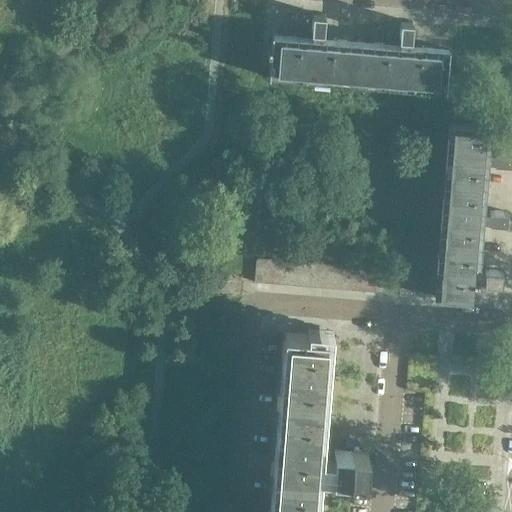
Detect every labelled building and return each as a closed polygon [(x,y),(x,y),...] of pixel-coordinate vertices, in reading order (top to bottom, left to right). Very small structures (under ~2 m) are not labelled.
[(312,37),(272,34),(271,47),(269,47),(268,53),(270,53),(269,76),(357,83),(360,41),(320,38),(321,32),(323,32),(325,15),(312,14),(311,31),(313,31),(312,37)] [(360,41),(357,83),(447,91),(450,49),(409,46),(409,40),(411,40),(413,22),(400,21),(399,39),(401,39),(400,45),(360,41)] [(450,122),(444,182),(486,186),(488,161),(493,161),(493,163),(511,165),(511,156),(511,151),(494,150),(494,152),(489,152),(491,125),(450,122)] [(444,182),(439,242),(481,245),(483,220),(488,220),(488,222),(506,223),(507,212),(489,210),(489,212),(484,211),(486,186),(444,182)] [(439,242),(437,273),(442,273),(439,297),(471,299),(472,284),(477,284),(478,281),(483,281),(483,282),(501,284),(502,271),(484,270),(484,271),(479,271),(481,245),(439,242)] [(254,281),(266,282),(268,258),(256,257),(254,281)] [(268,258),(266,282),(277,283),(279,259),(268,258)] [(279,259),(277,283),(288,284),(290,260),(279,259)] [(290,260),(288,284),(299,285),(301,261),(290,260)] [(301,261),(299,285),(311,286),(312,262),(301,261)] [(312,262),(311,286),(322,286),(323,263),(312,262)] [(323,263),(322,286),(333,287),(335,264),(323,263)] [(335,264),(333,287),(343,288),(345,264),(335,264)] [(345,264),(343,288),(355,289),(357,265),(345,264)] [(357,265),(355,289),(367,290),(369,266),(357,265)] [(369,266),(367,290),(378,291),(380,267),(369,266)] [(380,267),(378,291),(389,292),(391,268),(380,267)] [(402,269),(391,268),(389,292),(400,293),(402,269)] [(415,270),(402,269),(400,293),(413,294),(415,270)] [(269,511),(318,511),(322,476),(366,480),(368,453),(324,449),(333,330),(308,327),(307,334),(284,332),(269,511)]
